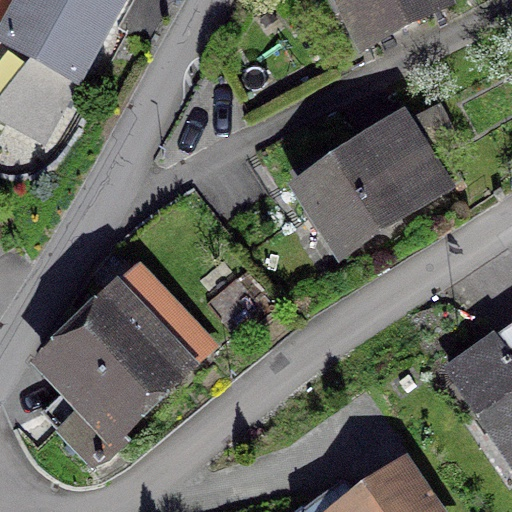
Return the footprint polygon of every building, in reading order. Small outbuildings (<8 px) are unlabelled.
[(25,0),(0,45),(0,46),(70,85),(117,0),(25,0)] [(362,49),(439,10),(433,0),(325,0),(322,1),(332,20),(343,14),(362,49)] [(437,191),(396,130),(299,196),(339,256),(437,191)] [(135,289),(48,373),(69,395),(42,422),(89,469),(103,463),(122,444),(114,436),(198,354),(135,289)] [(511,348),(511,349),(511,348),(511,360),(502,367),(489,347),(446,376),(485,434),(493,428),(511,456),(511,348)] [(427,511),(395,466),(365,487),(375,501),(359,511),(356,511),(340,489),(307,511),(427,511)]
